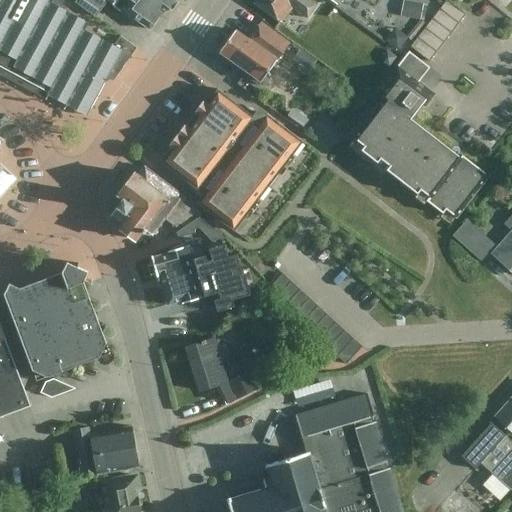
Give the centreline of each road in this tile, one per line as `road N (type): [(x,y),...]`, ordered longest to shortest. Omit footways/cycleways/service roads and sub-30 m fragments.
road 1 (tertiary): [(174,511),(125,308),(74,194)]
road 2 (residential): [(511,333),(376,339),(282,263)]
road 3 (primary): [(74,194),(214,0)]
road 4 (residential): [(0,95),(28,122),(74,194)]
